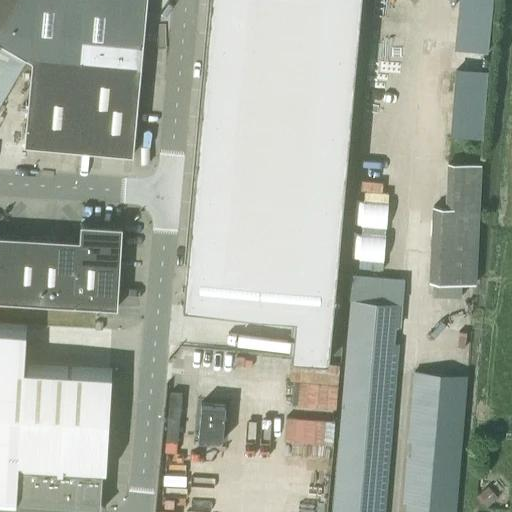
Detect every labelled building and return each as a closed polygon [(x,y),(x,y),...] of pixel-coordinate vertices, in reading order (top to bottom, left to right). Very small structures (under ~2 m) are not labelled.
[(26,143),(25,142),(133,154),(146,0),(0,0),(0,139),(27,145),(26,143)] [(291,357),(329,361),(360,0),(210,0),(183,306),(295,316),(291,357)] [(454,135),(486,135),(488,67),(455,67),(454,135)] [(433,207),(429,282),(476,284),(482,165),(449,163),(446,207),(433,207)] [(122,226),(80,223),(79,239),(0,234),(0,300),(117,307),(122,226)] [(333,511),(380,511),(399,303),(351,299),(333,511)] [(0,323),(0,509),(10,511),(11,499),(21,500),(26,508),(40,500),(45,508),(59,500),(64,508),(79,500),(84,508),(98,499),(103,508),(104,507),(89,482),(90,473),(100,473),(108,370),(20,363),(23,325),(0,323)] [(452,511),(464,375),(415,371),(403,511),(452,511)] [(170,391),(168,438),(180,439),(182,391),(170,391)] [(222,441),(225,405),(201,403),(198,439),(222,441)] [(286,439),(335,441),(336,417),(287,415),(286,439)]
